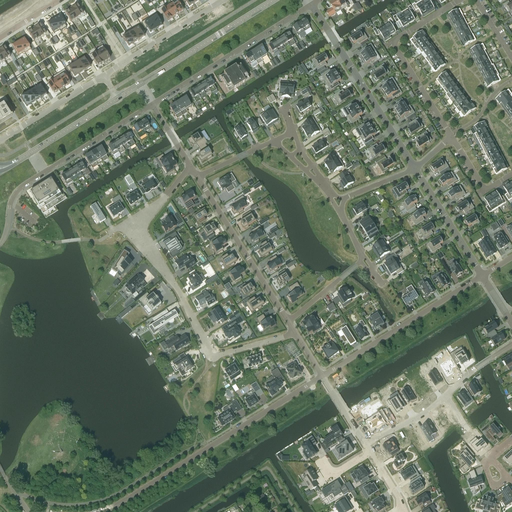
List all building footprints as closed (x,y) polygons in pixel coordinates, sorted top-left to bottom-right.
[(178,0),(177,0),(171,4),(177,14),(183,11),(179,4),(180,3),(178,0)] [(342,10),(335,0),(334,0),(329,3),(332,8),(326,12),(330,18),(342,10)] [(348,7),(343,0),(335,0),(342,10),(348,7)] [(434,9),(428,0),(422,0),(421,1),(428,12),(434,9)] [(421,1),(415,5),(418,9),(422,16),(428,12),(421,1)] [(509,12),(511,10),(511,2),(510,4),(508,1),(503,5),(505,8),(506,7),(509,12)] [(166,7),(172,17),(177,14),(171,4),(166,7)] [(74,5),(71,8),(78,19),(77,19),(78,20),(86,15),(83,9),(81,11),(77,5),(75,7),(74,5)] [(165,5),(156,10),(160,16),(163,14),(167,21),(172,17),(166,7),(165,5)] [(68,11),(65,13),(72,23),(77,19),(78,19),(71,8),(67,10),(68,11)] [(414,20),(408,9),(401,13),(403,15),(409,24),(414,20)] [(451,20),(462,15),(459,10),(446,16),(449,22),(451,21),(451,20)] [(156,13),(149,18),(156,30),(162,26),(158,20),(160,19),(156,13)] [(403,15),(397,19),(399,21),(403,27),(409,24),(403,15)] [(454,26),(465,20),(462,15),(451,20),(451,21),(454,26)] [(60,16),(54,20),(60,30),(60,31),(66,27),(63,22),(60,16)] [(149,18),(141,23),(145,29),(147,28),(150,33),(156,30),(149,18)] [(305,19),(298,23),(306,35),(312,32),(310,28),(305,19)] [(54,20),(48,24),(54,34),(59,31),(60,30),(54,20)] [(457,31),(467,25),(465,20),(454,26),(457,31)] [(298,23),(292,27),(293,30),(296,33),(298,36),(298,35),(300,39),(306,35),(298,23)] [(396,32),(392,26),(390,24),(384,27),(390,36),(396,32)] [(37,25),(33,27),(40,39),(45,36),(46,35),(46,36),(49,35),(45,29),(44,30),(40,25),(38,27),(37,25)] [(139,25),(132,30),(139,40),(144,37),(141,32),(143,30),(139,25)] [(459,36),(470,30),(467,25),(457,31),(459,36)] [(31,31),(28,32),(34,42),(40,39),(33,27),(30,30),(31,31)] [(390,36),(384,27),(379,31),(384,40),(390,36)] [(368,39),(362,29),(356,33),(357,34),(349,39),(351,42),(352,41),(354,44),(357,42),(359,44),(368,39)] [(127,33),(127,34),(128,34),(134,44),(139,40),(132,30),(127,33)] [(462,41),(473,35),(470,30),(459,36),(462,41)] [(414,46),(425,38),(426,36),(423,31),(410,41),(414,46)] [(292,39),(288,33),(283,37),(288,45),(290,47),(295,44),(294,42),(292,39)] [(127,34),(122,37),(128,47),(134,44),(128,34),(127,34)] [(465,46),(475,40),(473,35),(462,41),(465,46)] [(288,45),(283,37),(278,40),(285,50),(286,50),(284,48),(288,45)] [(418,49),(428,42),(425,38),(414,46),(417,50),(418,49)] [(24,39),(18,42),(24,52),(25,53),(31,50),(27,44),(24,39)] [(285,50),(278,40),(273,43),(278,52),(281,56),(282,55),(280,53),(285,50)] [(18,42),(12,46),(18,56),(24,52),(18,42)] [(421,54),(423,52),(431,47),(428,42),(418,49),(421,54)] [(278,52),(273,43),(268,46),(273,55),(278,52)] [(362,60),(376,52),(371,44),(367,46),(363,49),(362,49),(364,52),(360,54),(361,56),(360,56),(362,60)] [(484,50),(484,51),(485,50),(482,44),(471,51),(473,56),(484,50)] [(96,50),(96,51),(97,51),(104,62),(110,59),(102,46),(96,50)] [(268,58),(263,49),(262,50),(261,47),(260,47),(260,48),(259,46),(255,49),(256,50),(263,62),(268,58)] [(1,48),(0,48),(0,53),(4,60),(10,56),(5,47),(2,49),(1,48)] [(427,57),(435,51),(431,47),(423,52),(426,57),(427,57)] [(263,62),(256,50),(250,53),(258,65),(263,62)] [(476,61),(487,55),(484,51),(484,50),(473,56),(476,61)] [(96,51),(89,56),(92,60),(94,59),(98,66),(104,62),(97,51),(96,51)] [(428,63),(438,56),(435,51),(427,57),(426,57),(425,58),(428,63)] [(380,59),(376,52),(362,60),(364,64),(366,63),(366,64),(370,62),(372,65),(380,59)] [(258,65),(250,53),(245,57),(247,59),(252,68),(258,65)] [(325,62),(328,60),(327,57),(328,56),(326,53),(318,58),(317,57),(312,60),(318,70),(324,66),(327,65),(325,62)] [(479,66),(489,60),(487,55),(476,61),(479,66)] [(432,68),(441,60),(438,56),(428,63),(432,68)] [(84,58),(79,61),(85,71),(90,67),(84,58)] [(435,72),(445,65),(441,60),(432,68),(435,72)] [(492,65),(489,60),(479,66),(481,71),(492,65)] [(74,64),(80,74),(85,71),(79,61),(74,64)] [(73,63),(66,68),(68,72),(70,71),(74,77),(80,74),(74,64),(73,63)] [(249,79),(242,68),(239,64),(232,68),(226,72),(226,73),(219,77),(229,92),(245,82),(249,79)] [(297,67),(301,75),(305,73),(306,74),(308,73),(304,64),(297,67)] [(375,81),(389,73),(384,64),(375,70),(376,73),(373,75),(375,77),(373,78),(375,81)] [(484,76),(496,70),(493,65),(492,65),(481,71),(484,76)] [(64,70),(57,75),(64,87),(70,84),(65,77),(67,76),(64,70)] [(326,83),(339,74),(337,71),(336,71),(335,70),(332,72),(330,70),(329,70),(321,75),(326,83)] [(497,76),(498,76),(499,75),(496,70),(484,76),(487,81),(497,76)] [(440,85),(450,78),(446,73),(436,80),(440,85)] [(339,85),(338,82),(341,80),(340,79),(341,78),(339,74),(326,83),(330,90),(339,85)] [(52,78),(51,78),(52,79),(59,90),(64,87),(57,75),(52,78)] [(500,81),(498,76),(497,76),(487,81),(484,82),(487,88),(500,81)] [(383,94),(397,85),(392,78),(383,83),(385,86),(382,88),(382,89),(381,90),(383,94)] [(443,90),(453,82),(450,78),(440,85),(443,90)] [(49,81),(47,82),(54,94),(59,90),(52,79),(49,81)] [(217,90),(210,79),(204,82),(211,93),(217,90)] [(211,93),(204,82),(199,86),(205,94),(206,96),(211,93)] [(447,94),(456,87),(453,82),(443,90),(446,94),(447,94)] [(34,88),(35,89),(41,98),(46,95),(42,89),(44,88),(41,83),(34,88)] [(287,83),(287,85),(286,98),(287,98),(291,98),(291,95),(293,95),(294,94),(294,92),(294,91),(294,90),(294,83),(287,83)] [(286,98),(287,85),(279,84),(279,88),(279,90),(279,92),(279,94),(281,94),(281,97),(285,97),(285,98),(286,98)] [(402,93),(397,85),(383,94),(386,98),(387,97),(388,98),(391,96),(393,99),(402,93)] [(205,94),(199,86),(194,89),(201,99),(202,99),(201,97),(205,94)] [(449,99),(460,91),(456,87),(447,94),(446,94),(446,95),(449,99)] [(35,89),(30,92),(36,101),(41,98),(35,89)] [(201,99),(194,89),(189,92),(196,103),(201,99)] [(339,104),(353,96),(351,92),(349,93),(348,91),(344,93),(343,90),(334,96),(339,104)] [(501,103),(511,96),(511,95),(508,90),(496,100),(499,105),(501,103)] [(452,104),(463,96),(460,91),(449,99),(452,104)] [(30,92),(25,95),(31,104),(36,101),(30,92)] [(25,95),(20,98),(26,107),(31,104),(25,95)] [(456,108),(467,101),(463,96),(452,104),(456,108)] [(504,108),(511,101),(511,97),(511,96),(501,103),(504,108)] [(191,107),(187,100),(187,101),(185,98),(180,101),(186,110),(191,107)] [(408,107),(403,99),(402,100),(398,103),(396,104),(398,106),(394,109),(395,110),(394,111),(396,114),(408,107)] [(300,113),(311,106),(307,100),(296,107),(300,113)] [(186,110),(180,101),(175,104),(182,116),(187,113),(186,110)] [(460,112),(470,105),(467,101),(456,108),(459,113),(460,113),(460,112)] [(0,123),(11,117),(6,110),(11,107),(8,102),(0,106),(0,123)] [(347,117),(361,108),(358,105),(357,105),(356,104),(353,106),(351,103),(342,109),(347,117)] [(464,117),(475,108),(472,103),(470,105),(460,112),(460,113),(464,117)] [(182,116),(175,104),(174,105),(173,104),(170,106),(171,107),(170,107),(170,108),(171,110),(177,119),(182,116)] [(414,113),(410,106),(408,107),(396,114),(399,119),(404,116),(406,119),(407,118),(413,114),(414,113)] [(361,119),(359,116),(362,114),(362,113),(363,112),(361,108),(347,117),(352,124),(361,119)] [(277,119),(270,109),(265,112),(272,123),(277,119)] [(272,123),(265,112),(259,115),(266,126),(272,123)] [(304,133),(317,125),(313,118),(308,122),(306,122),(307,122),(306,123),(304,124),(303,125),(304,126),(302,128),(304,132),(304,133)] [(409,135),(423,127),(418,118),(411,122),(409,124),(411,127),(407,129),(409,131),(407,132),(409,135)] [(150,128),(145,120),(139,124),(144,132),(150,128)] [(252,120),(246,124),(251,131),(252,133),(252,132),(257,129),(258,129),(252,120)] [(485,129),(488,128),(485,122),(474,128),(477,133),(485,129)] [(248,132),(244,125),(242,123),(234,129),(241,140),(246,136),(245,134),(248,132)] [(146,134),(144,132),(139,124),(132,128),(139,138),(146,134)] [(360,137),(373,128),(371,125),(370,126),(369,124),(366,127),(364,124),(355,129),(360,137)] [(321,131),(317,125),(304,133),(305,134),(305,133),(307,137),(310,135),(311,137),(312,136),(314,135),(315,135),(316,135),(316,134),(321,131)] [(373,139),(372,136),(376,133),(373,128),(360,137),(364,145),(365,145),(372,140),(373,139)] [(488,134),(485,129),(477,133),(474,134),(477,139),(488,134)] [(190,138),(187,140),(190,145),(191,144),(192,146),(196,144),(198,148),(205,144),(207,143),(200,132),(194,136),(193,135),(189,137),(190,138)] [(432,142),(426,132),(417,138),(419,140),(416,142),(417,145),(416,146),(418,149),(426,144),(427,145),(432,142)] [(135,145),(128,134),(123,137),(130,148),(135,145)] [(491,139),(488,134),(477,139),(480,144),(491,139)] [(130,148),(123,137),(118,140),(125,151),(130,148)] [(493,144),(491,139),(480,144),(482,149),(493,144)] [(125,151),(118,140),(113,144),(118,152),(119,155),(125,151)] [(316,154),(328,147),(324,140),(312,148),(315,153),(316,154)] [(352,141),(349,144),(353,151),(355,154),(359,152),(352,141)] [(118,152),(113,144),(108,147),(113,156),(118,152)] [(201,153),(198,155),(199,157),(198,158),(201,162),(206,158),(207,160),(212,157),(211,156),(212,155),(205,144),(198,148),(201,153)] [(373,158),(387,150),(385,147),(383,147),(382,145),(378,147),(377,144),(368,150),(373,158)] [(496,149),(493,144),(482,149),(485,154),(496,149)] [(108,159),(102,150),(101,148),(96,151),(103,162),(108,159)] [(499,154),(496,149),(485,154),(488,160),(499,154)] [(103,162),(96,151),(91,154),(98,165),(103,162)] [(98,165),(91,154),(86,157),(85,158),(87,160),(92,169),(98,165)] [(164,158),(157,163),(160,168),(162,167),(173,160),(170,154),(164,158)] [(327,168),(340,160),(339,160),(335,154),(330,157),(329,157),(329,158),(326,160),(328,162),(325,164),(327,167),(326,167),(327,168)] [(501,159),(499,154),(488,160),(491,165),(493,164),(493,163),(501,159)] [(162,155),(155,159),(157,163),(164,158),(162,155)] [(387,168),(395,163),(393,160),(392,161),(390,158),(387,161),(385,158),(376,163),(382,173),(388,169),(387,168)] [(448,167),(442,158),(437,161),(437,162),(430,167),(432,170),(433,170),(434,172),(438,170),(440,173),(441,172),(445,170),(448,167)] [(504,164),(501,159),(493,163),(493,164),(491,165),(493,169),(495,168),(504,164)] [(174,169),(173,168),(177,165),(173,160),(162,167),(166,174),(174,169)] [(338,170),(344,166),(340,160),(327,168),(327,169),(328,169),(329,171),(330,171),(332,170),(334,172),(337,170),(338,170)] [(87,172),(81,163),(76,167),(82,175),(87,172)] [(507,169),(504,164),(495,168),(493,169),(496,175),(507,169)] [(83,177),(82,175),(76,167),(71,170),(76,179),(78,181),(83,177)] [(76,179),(71,170),(66,173),(71,182),(72,181),(76,179)] [(457,181),(452,172),(438,181),(441,186),(442,185),(443,186),(446,184),(448,186),(457,181)] [(71,182),(66,173),(61,176),(66,185),(71,182)] [(231,174),(217,183),(222,192),(225,190),(228,194),(229,193),(235,189),(231,184),(235,181),(231,174)] [(349,174),(347,174),(341,179),(342,181),(340,182),(341,183),(344,188),(344,189),(354,182),(349,174)] [(129,175),(124,178),(129,186),(133,183),(129,175)] [(142,187),(139,189),(142,195),(146,193),(146,194),(150,191),(153,190),(152,190),(156,187),(159,185),(158,183),(156,179),(152,181),(151,180),(149,181),(147,178),(142,181),(144,184),(141,186),(142,187)] [(51,179),(30,192),(43,213),(66,199),(63,194),(61,196),(51,179)] [(406,190),(409,188),(407,186),(409,185),(407,182),(399,187),(398,185),(392,189),(398,199),(407,193),(406,190)] [(465,194),(460,186),(447,194),(449,198),(450,197),(451,199),(455,197),(457,200),(465,194)] [(194,205),(191,200),(196,196),(192,190),(191,191),(190,189),(185,193),(186,194),(180,198),(187,210),(194,205)] [(140,200),(136,192),(130,196),(129,193),(125,196),(126,198),(126,199),(130,206),(133,204),(134,204),(137,202),(140,200)] [(500,198),(496,192),(490,196),(498,208),(504,204),(500,198)] [(414,204),(417,202),(417,201),(418,200),(415,195),(402,204),(407,212),(416,207),(414,204)] [(232,209),(231,210),(234,215),(237,212),(238,214),(243,211),(242,209),(248,206),(242,196),(234,202),(236,205),(232,207),(231,207),(231,208),(232,209)] [(498,208),(490,196),(484,199),(488,206),(492,211),(498,208)] [(474,208),(469,200),(463,203),(459,206),(455,208),(457,211),(458,210),(460,213),(463,211),(465,214),(474,208)] [(105,220),(99,209),(101,208),(98,202),(90,207),(100,223),(105,220)] [(123,211),(119,204),(118,203),(108,209),(113,217),(117,215),(120,213),(123,211)] [(363,203),(353,209),(353,210),(356,215),(357,216),(367,210),(363,203)] [(197,213),(193,216),(196,221),(195,222),(198,226),(205,221),(203,218),(207,216),(205,214),(207,213),(204,209),(201,211),(200,209),(196,211),(197,213)] [(423,217),(426,215),(424,213),(426,212),(424,209),(410,217),(416,226),(424,220),(423,217)] [(256,221),(250,211),(241,217),(243,220),(240,222),(241,224),(240,225),(243,229),(246,227),(247,228),(251,226),(250,225),(256,221)] [(480,223),(475,215),(464,222),(466,225),(467,224),(468,226),(472,224),(474,227),(480,223)] [(176,226),(170,217),(169,218),(168,216),(165,218),(166,220),(165,221),(166,223),(161,226),(165,232),(168,231),(168,230),(170,229),(170,230),(176,226)] [(374,225),(369,217),(359,223),(364,231),(374,225)] [(204,233),(200,235),(204,242),(208,239),(213,236),(214,235),(212,232),(216,230),(217,229),(216,227),(213,223),(212,224),(211,222),(206,225),(207,227),(202,230),(204,233)] [(431,231),(435,229),(433,226),(434,226),(432,222),(419,231),(424,239),(433,234),(431,231)] [(380,234),(374,225),(364,231),(370,240),(380,234)] [(248,237),(248,238),(249,239),(252,243),(253,243),(254,244),(259,241),(258,240),(265,235),(259,226),(251,231),(252,234),(249,236),(248,237)] [(181,249),(178,244),(180,242),(175,233),(175,232),(166,238),(167,239),(168,240),(165,242),(168,247),(167,248),(170,253),(171,252),(173,256),(173,257),(179,253),(179,252),(178,253),(178,252),(181,250),(182,249),(181,249)] [(508,245),(500,232),(493,237),(498,245),(497,245),(499,249),(500,248),(501,249),(508,245)] [(441,247),(440,244),(443,242),(441,240),(443,239),(441,236),(427,244),(433,253),(441,247)] [(223,250),(221,247),(226,244),(222,237),(219,239),(218,238),(214,240),(215,242),(211,244),(217,254),(223,250)] [(487,258),(492,255),(496,253),(487,239),(478,245),(487,258)] [(259,253),(258,253),(261,258),(264,256),(265,257),(269,255),(268,253),(274,249),(268,240),(260,246),(261,249),(258,251),(259,253)] [(376,252),(386,246),(387,245),(384,240),(382,241),(373,246),(376,252)] [(390,252),(386,246),(376,252),(380,258),(390,252)] [(117,260),(112,269),(117,272),(118,273),(121,275),(132,263),(128,260),(127,262),(125,260),(129,254),(123,251),(117,260)] [(226,255),(220,259),(226,268),(230,265),(231,267),(235,265),(234,263),(237,261),(234,257),(233,257),(232,256),(228,258),(226,255)] [(195,264),(191,258),(188,261),(187,260),(188,259),(187,258),(186,259),(185,256),(184,257),(175,263),(179,269),(185,266),(187,269),(194,264),(195,264)] [(281,265),(275,256),(269,260),(270,263),(266,266),(270,272),(273,270),(274,272),(278,269),(277,268),(281,265)] [(387,270),(396,264),(393,259),(384,264),(384,265),(387,270)] [(460,269),(461,269),(459,265),(458,266),(455,261),(449,265),(452,269),(451,270),(453,273),(454,273),(456,277),(457,278),(461,275),(460,274),(463,273),(460,269)] [(398,263),(396,264),(387,270),(390,274),(391,275),(396,272),(398,274),(403,271),(398,263)] [(233,271),(229,273),(231,277),(235,282),(241,278),(240,275),(243,273),(244,273),(244,272),(243,271),(240,266),(239,267),(238,265),(232,269),(233,271)] [(290,280),(284,270),(278,274),(280,277),(276,279),(277,281),(276,282),(279,287),(282,285),(283,286),(287,284),(286,282),(290,280)] [(448,285),(445,280),(446,279),(447,279),(442,271),(439,273),(440,276),(437,278),(433,280),(436,285),(440,283),(441,285),(440,285),(441,286),(443,288),(444,289),(445,288),(447,287),(448,286),(447,285),(448,285)] [(320,283),(325,279),(321,274),(316,278),(320,283)] [(192,276),(188,279),(190,283),(189,283),(191,286),(189,287),(192,291),(198,287),(198,286),(201,284),(200,283),(205,280),(201,275),(197,277),(196,276),(193,278),(192,276)] [(216,275),(204,282),(206,286),(218,279),(217,277),(216,275)] [(132,295),(140,287),(139,287),(144,282),(138,276),(125,287),(127,289),(126,290),(126,291),(127,293),(128,293),(129,293),(130,293),(132,295)] [(435,292),(428,281),(420,286),(423,290),(422,290),(424,294),(425,293),(427,297),(435,292)] [(245,283),(236,289),(238,292),(240,291),(242,295),(244,297),(249,294),(250,295),(255,292),(254,291),(255,290),(252,285),(251,284),(250,284),(246,286),(245,283)] [(291,293),(285,297),(289,303),(291,303),(292,304),(297,301),(296,299),(304,294),(297,283),(288,288),(291,293)] [(419,298),(415,291),(411,286),(406,289),(409,294),(402,299),(406,305),(408,304),(409,307),(413,304),(412,302),(415,300),(419,298)] [(347,288),(337,295),(343,305),(353,298),(347,288)] [(216,302),(212,295),(212,296),(210,297),(207,292),(206,292),(207,292),(206,293),(205,291),(201,293),(202,295),(195,299),(200,307),(206,303),(208,307),(208,306),(215,302),(216,302)] [(147,293),(139,300),(144,306),(146,305),(151,312),(161,304),(163,302),(160,298),(158,295),(155,297),(153,294),(149,296),(147,293)] [(250,300),(245,303),(251,313),(257,309),(258,310),(262,308),(261,306),(264,304),(261,300),(260,301),(259,299),(255,301),(254,298),(250,300)] [(129,307),(122,313),(124,316),(131,310),(129,307)] [(210,313),(211,314),(208,315),(211,320),(213,318),(216,322),(216,323),(220,321),(220,320),(222,323),(226,320),(224,317),(223,318),(219,311),(218,308),(210,313)] [(158,332),(168,322),(168,323),(169,323),(170,323),(171,323),(172,323),(172,322),(173,322),(173,321),(173,320),(173,319),(178,316),(174,311),(169,314),(166,310),(152,319),(154,323),(151,325),(154,331),(156,330),(158,332)] [(384,324),(378,313),(375,315),(376,317),(372,319),(371,319),(372,320),(370,321),(370,320),(369,321),(373,327),(372,328),(374,332),(376,331),(381,329),(379,326),(381,325),(381,326),(384,324)] [(305,321),(302,323),(305,328),(318,320),(315,315),(313,316),(312,314),(304,319),(305,321)] [(275,325),(274,324),(276,323),(272,316),(266,320),(263,315),(256,319),(263,331),(269,327),(270,328),(275,325)] [(229,330),(223,334),(226,338),(227,337),(228,340),(230,342),(234,339),(240,336),(238,333),(240,333),(237,329),(235,327),(244,322),(240,316),(226,325),(229,330)] [(318,320),(305,328),(309,334),(312,332),(313,333),(321,328),(320,327),(322,326),(318,320)] [(368,336),(363,327),(365,326),(362,320),(359,322),(361,325),(354,330),(361,341),(368,336)] [(485,328),(483,330),(488,338),(490,337),(496,333),(495,333),(493,331),(494,330),(498,327),(495,322),(489,326),(488,325),(484,327),(485,328)] [(354,339),(346,327),(341,331),(344,335),(340,337),(344,343),(347,341),(348,343),(350,346),(356,343),(354,339)] [(496,333),(490,337),(492,340),(491,341),(494,346),(505,339),(502,333),(498,336),(497,337),(495,334),(496,333)] [(164,342),(160,345),(164,351),(168,349),(173,346),(176,351),(184,346),(184,347),(188,344),(188,343),(189,342),(185,335),(178,339),(177,336),(176,336),(174,338),(170,340),(165,344),(164,342)] [(333,343),(322,350),(328,359),(339,353),(333,343)] [(461,347),(450,354),(456,364),(459,363),(460,364),(462,366),(464,365),(469,362),(466,355),(461,347)] [(507,356),(502,359),(508,368),(511,366),(511,354),(507,358),(507,356)] [(262,364),(259,355),(246,359),(248,368),(262,364)] [(178,358),(171,362),(173,364),(173,365),(172,366),(173,366),(176,371),(178,369),(182,367),(186,372),(186,373),(190,370),(193,368),(187,357),(183,360),(181,361),(179,357),(178,358)] [(446,361),(439,365),(447,377),(454,373),(452,370),(452,369),(452,368),(455,366),(451,359),(450,358),(449,359),(450,359),(447,361),(446,361)] [(301,374),(296,366),(299,365),(296,359),(293,361),(294,364),(285,369),(288,374),(287,375),(290,379),(291,378),(292,379),(296,376),(297,377),(300,375),(300,374),(301,374)] [(238,372),(234,364),(224,371),(228,378),(234,374),(236,377),(239,375),(238,372)] [(270,384),(265,387),(267,389),(266,390),(267,390),(271,397),(275,394),(275,393),(277,391),(276,390),(280,388),(279,386),(282,384),(280,382),(277,377),(280,375),(276,370),(271,373),(275,381),(270,384)] [(435,371),(429,375),(435,386),(442,382),(435,371)] [(477,381),(468,386),(470,390),(469,391),(472,396),(474,395),(474,396),(474,397),(475,396),(481,393),(480,391),(477,384),(478,384),(477,381)] [(247,399),(244,401),(247,405),(247,406),(248,408),(249,408),(258,403),(255,398),(263,394),(256,382),(250,386),(255,395),(254,396),(253,395),(250,397),(249,396),(246,398),(247,399)] [(408,387),(401,392),(408,404),(409,404),(411,403),(416,399),(408,387)] [(463,393),(457,397),(463,407),(472,401),(469,394),(465,397),(463,393)] [(391,399),(387,402),(389,406),(391,405),(397,414),(401,411),(400,410),(403,408),(400,403),(403,402),(399,395),(392,400),(391,399)] [(232,415),(235,413),(236,413),(241,410),(236,401),(230,404),(230,405),(227,407),(229,411),(217,419),(220,424),(219,424),(221,426),(222,427),(234,419),(232,415)] [(375,418),(368,423),(372,429),(377,426),(378,427),(383,424),(382,423),(386,421),(381,412),(374,417),(375,418)] [(429,422),(423,426),(425,430),(425,431),(425,432),(423,433),(429,443),(434,440),(431,436),(436,433),(429,422)] [(486,434),(484,436),(487,439),(488,437),(493,442),(495,440),(492,436),(495,433),(497,436),(500,433),(493,424),(488,428),(489,429),(484,433),(486,434)] [(326,442),(321,445),(324,451),(328,449),(334,445),(332,442),(335,441),(336,443),(338,442),(343,439),(340,434),(341,433),(337,426),(332,430),(334,434),(324,440),(326,442)] [(307,443),(301,446),(304,451),(302,452),(304,456),(306,454),(309,459),(317,454),(318,453),(317,451),(316,450),(315,449),(314,446),(317,444),(312,436),(305,440),(307,443)] [(340,445),(335,448),(341,458),(353,451),(347,441),(346,441),(344,438),(343,439),(338,442),(340,445)] [(476,438),(469,444),(477,453),(483,448),(484,449),(487,446),(481,439),(478,441),(476,438)] [(387,443),(382,446),(386,452),(387,451),(389,455),(390,454),(392,456),(399,452),(392,441),(388,443),(387,443)] [(464,453),(459,457),(466,464),(462,467),(465,471),(476,462),(472,458),(467,452),(470,450),(465,445),(462,447),(465,450),(463,452),(464,453)] [(511,450),(511,451),(503,459),(507,463),(509,465),(511,463),(511,450)] [(396,461),(393,463),(397,469),(403,465),(402,463),(405,461),(401,454),(395,459),(396,461)] [(413,466),(400,474),(405,481),(409,479),(411,477),(413,480),(419,476),(413,466)] [(362,468),(350,475),(354,480),(357,478),(361,485),(369,480),(368,477),(369,476),(365,471),(364,471),(362,468)] [(308,477),(304,479),(311,490),(317,486),(314,481),(317,479),(311,470),(305,473),(308,477)] [(471,480),(467,481),(469,487),(470,489),(474,488),(474,487),(477,493),(476,494),(481,490),(480,485),(483,484),(481,478),(481,477),(477,478),(476,475),(470,477),(471,480)] [(411,486),(408,488),(413,495),(424,487),(420,481),(422,480),(420,477),(409,484),(411,486)] [(338,481),(321,492),(325,498),(332,494),(335,498),(342,493),(342,495),(343,494),(348,491),(345,485),(341,487),(338,481)] [(365,484),(359,488),(364,495),(367,493),(369,496),(377,491),(373,485),(371,486),(370,485),(367,487),(365,484)] [(504,492),(501,494),(505,499),(502,501),(503,503),(506,506),(511,502),(511,493),(509,488),(505,491),(503,492),(504,492)] [(426,494),(415,500),(418,506),(422,503),(425,507),(431,503),(428,499),(429,499),(426,494)] [(339,503),(332,507),(332,508),(334,506),(338,511),(348,511),(351,511),(347,505),(349,503),(345,497),(338,502),(339,503)] [(374,503),(371,505),(374,510),(376,509),(378,511),(385,508),(382,504),(384,503),(381,499),(380,499),(379,497),(372,500),(374,503)] [(477,503),(475,509),(479,510),(479,509),(483,511),(484,510),(489,511),(488,511),(497,511),(499,509),(496,509),(497,505),(495,505),(495,503),(492,502),(493,499),(491,499),(489,499),(489,498),(487,498),(486,501),(483,500),(482,501),(480,500),(479,504),(477,503)]
